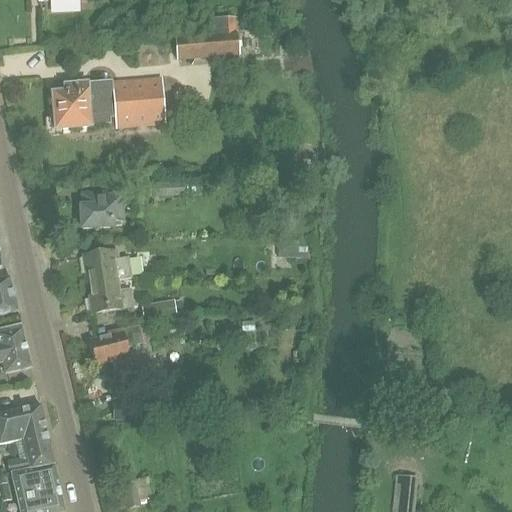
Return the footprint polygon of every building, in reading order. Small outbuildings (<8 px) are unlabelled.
[(198,36),(239,32),(238,18),(196,21),(198,36)] [(178,62),(241,57),(239,32),(198,36),(198,39),(177,41),(178,62)] [(92,130),(92,127),(110,126),(110,120),(116,119),(117,129),(167,125),(163,79),(65,87),(66,96),(54,97),(56,118),(51,119),(52,133),(92,130)] [(188,183),(152,185),(152,198),(189,197),(188,183)] [(123,197),(87,198),(87,208),(82,208),(83,230),(114,229),(114,224),(124,224),(123,197)] [(278,238),(279,260),(307,260),(307,238),(278,238)] [(90,275),(92,286),(118,282),(121,282),(132,280),(129,260),(119,261),(118,252),(83,257),(86,276),(90,275)] [(0,316),(18,312),(10,280),(10,278),(5,280),(0,280),(0,316)] [(131,290),(121,292),(119,282),(121,282),(118,282),(92,286),(94,298),(91,298),(93,316),(127,311),(134,310),(131,290)] [(176,301),(142,306),(145,323),(178,317),(177,313),(184,312),(182,302),(176,303),(176,301)] [(33,369),(22,326),(0,331),(0,365),(4,365),(6,375),(33,369)] [(97,366),(113,362),(117,378),(140,372),(136,356),(129,358),(126,348),(134,347),(133,344),(142,342),(140,330),(130,332),(130,331),(123,332),(122,332),(109,335),(110,339),(92,343),(97,366)] [(0,443),(1,446),(15,443),(19,461),(13,463),(15,473),(55,466),(42,407),(0,416),(0,443)] [(114,421),(146,421),(146,407),(114,407),(114,421)] [(65,511),(55,466),(15,473),(15,474),(12,474),(19,506),(20,511),(65,511)] [(416,511),(419,479),(396,476),(392,511),(416,511)] [(128,510),(141,506),(135,482),(122,485),(128,510)] [(9,485),(0,486),(0,495),(2,504),(12,502),(9,485)]
